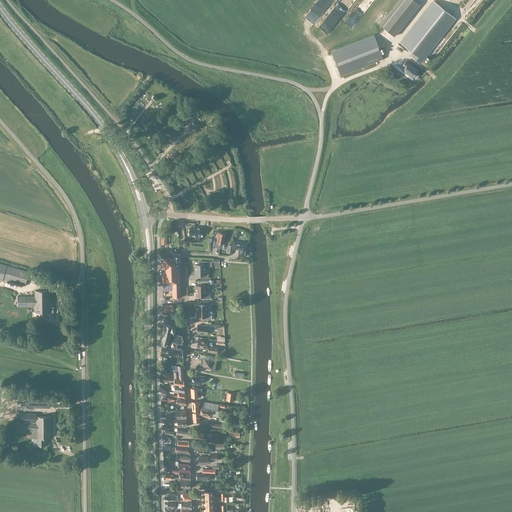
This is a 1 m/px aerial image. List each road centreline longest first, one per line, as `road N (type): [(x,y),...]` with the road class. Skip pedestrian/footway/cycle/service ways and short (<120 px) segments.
road 1 (unclassified): [(84,511),(75,218),(0,120)]
road 2 (unclassified): [(302,217),(321,138),(309,93),(184,58),(110,0)]
road 3 (residential): [(162,511),(162,214)]
road 4 (unclassified): [(292,511),(284,309),(302,217)]
road 5 (unclassified): [(167,215),(168,199),(131,140),(6,0)]
road 6 (residential): [(195,511),(182,254)]
road 7 (primary): [(153,511),(148,268)]
road 8 (unclassified): [(511,184),(302,217)]
road 9 (primary): [(115,148),(0,8)]
